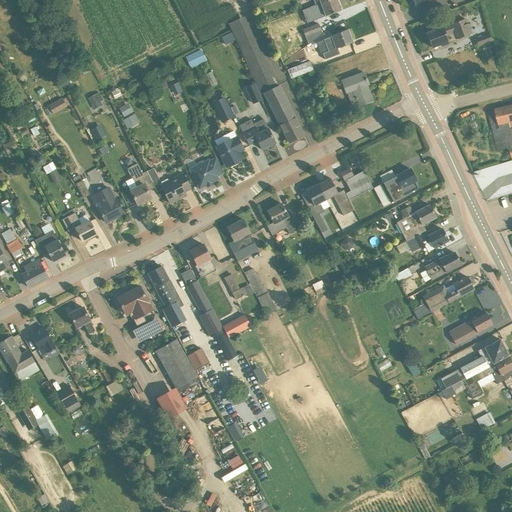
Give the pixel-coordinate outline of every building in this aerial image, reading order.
[(336,0),(329,0),(316,5),(312,7),(315,13),(314,13),(316,20),(341,11),(336,0)] [(458,10),(447,14),(450,20),(460,16),(458,10)] [(271,89),(278,85),(247,16),(229,24),(262,94),(264,93),(272,89),(271,89)] [(457,39),(471,34),(465,19),(451,24),(451,25),(443,28),(426,34),(432,48),(441,44),(442,47),(449,44),(446,36),(454,33),(457,39)] [(308,45),(322,34),(319,24),(302,30),(308,45)] [(330,51),(353,42),(348,30),(326,39),(330,51)] [(233,39),(230,34),(219,39),(222,45),(233,39)] [(490,35),(475,40),(478,46),(492,41),(490,35)] [(206,61),(201,50),(190,55),(195,66),(206,61)] [(85,71),(91,67),(86,59),(80,62),(85,71)] [(368,84),(364,73),(342,81),(347,93),(347,92),(353,109),(373,101),(369,91),(368,91),(366,85),(368,84)] [(178,83),(171,86),(174,93),(182,90),(178,83)] [(252,105),(262,100),(254,84),(245,88),(252,105)] [(304,136),(295,118),(278,85),(271,89),(272,89),(264,93),(289,143),(304,136)] [(103,101),(99,92),(88,99),(92,107),(101,102),(103,101)] [(62,98),(48,107),(53,116),(67,107),(62,98)] [(223,98),(213,103),(223,122),(233,117),(223,98)] [(126,105),(119,109),(124,117),(131,113),(126,105)] [(511,130),(511,105),(495,110),(499,126),(510,123),(511,130)] [(511,158),(511,131),(511,130),(510,123),(499,126),(495,110),(488,112),(497,150),(507,148),(508,150),(509,150),(511,158)] [(134,114),(123,121),(125,126),(137,120),(134,114)] [(105,135),(100,125),(90,130),(96,140),(105,135)] [(36,127),(30,130),(34,137),(40,134),(36,127)] [(249,145),(257,141),(262,150),(275,143),(268,129),(258,133),(256,128),(243,134),(249,145)] [(239,141),(238,141),(236,138),(231,140),(230,140),(226,142),(223,136),(214,141),(223,158),(222,158),(227,167),(230,166),(228,163),(237,159),(238,162),(241,160),(237,153),(243,150),(239,141)] [(13,140),(3,146),(8,155),(18,149),(13,140)] [(196,166),(189,170),(199,189),(206,186),(207,187),(212,185),(211,183),(219,179),(217,176),(223,173),(216,158),(209,161),(209,160),(203,163),(202,161),(195,164),(196,166)] [(48,174),(56,169),(52,162),(43,168),(46,175),(48,174)] [(151,198),(145,188),(153,184),(146,171),(142,173),(137,163),(127,168),(137,188),(130,191),(137,205),(151,198)] [(353,176),(349,168),(340,173),(344,180),(353,176)] [(56,169),(48,174),(55,185),(62,181),(56,169)] [(418,189),(414,182),(416,181),(410,169),(380,185),(387,196),(391,204),(398,199),(418,189)] [(183,174),(160,185),(170,204),(186,196),(184,192),(191,189),(183,174)] [(73,179),(76,184),(81,181),(79,175),(73,179)] [(318,185),(326,200),(333,196),(343,216),(354,210),(349,202),(345,193),(343,190),(337,193),(330,178),(318,185)] [(81,181),(76,184),(83,198),(89,195),(82,181),(81,181)] [(369,181),(345,193),(349,202),(374,189),(369,181)] [(319,203),(326,200),(318,185),(306,191),(314,206),(308,208),(321,233),(327,230),(318,212),(322,210),(319,203)] [(108,188),(90,197),(97,210),(98,209),(105,223),(114,218),(113,217),(123,212),(116,199),(114,200),(108,188)] [(15,212),(9,203),(1,207),(7,217),(15,212)] [(267,211),(273,223),(266,226),(272,236),(286,229),(289,234),(301,228),(295,216),(289,220),(288,217),(281,204),(267,211)] [(402,233),(406,241),(420,234),(426,231),(422,225),(436,218),(429,205),(413,214),(409,207),(401,211),(408,225),(411,223),(413,227),(402,233)] [(61,215),(63,219),(68,216),(75,213),(73,209),(61,215)] [(74,227),(75,228),(82,242),(96,234),(89,221),(81,225),(75,213),(62,220),(67,230),(74,227)] [(20,230),(25,227),(20,218),(15,221),(20,230)] [(259,253),(251,237),(250,233),(243,220),(227,228),(233,241),(228,244),(233,254),(238,263),(259,253)] [(441,229),(422,239),(420,234),(406,241),(411,252),(425,245),(429,251),(448,241),(441,229)] [(53,231),(45,235),(34,241),(40,252),(46,249),(52,262),(65,255),(53,231)] [(349,252),(353,246),(352,240),(346,236),(339,245),(349,252)] [(8,244),(13,253),(22,248),(17,239),(8,244)] [(203,277),(216,270),(203,244),(190,251),(197,265),(195,266),(201,277),(203,276),(203,277)] [(0,250),(0,270),(0,271),(9,267),(0,250)] [(424,267),(426,270),(421,273),(426,281),(431,279),(431,280),(460,265),(454,253),(446,257),(446,256),(424,267)] [(29,288),(47,278),(38,260),(25,268),(27,273),(22,275),(29,288)] [(155,287),(165,308),(162,309),(172,328),(186,321),(176,302),(179,301),(172,287),(168,281),(169,281),(161,266),(148,273),(155,287)] [(253,291),(263,286),(253,268),(244,273),(253,291)] [(408,269),(395,276),(398,283),(411,276),(408,269)] [(229,340),(222,328),(193,274),(184,279),(219,344),(216,346),(221,355),(224,353),(229,363),(238,358),(229,340)] [(240,289),(232,274),(224,278),(232,293),(240,289)] [(473,290),(467,277),(453,284),(456,289),(448,294),(443,286),(423,297),(432,313),(434,312),(440,309),(460,298),(459,297),(473,290)] [(325,279),(312,285),(317,295),(326,290),(325,288),(329,286),(325,279)] [(249,284),(243,288),(246,294),(247,297),(254,294),(249,284)] [(253,291),(267,316),(277,310),(264,285),(263,286),(253,291)] [(136,309),(140,317),(152,310),(140,287),(117,298),(125,315),(136,309)] [(240,289),(232,293),(236,300),(246,294),(243,288),(242,287),(240,289)] [(78,307),(84,305),(80,296),(74,299),(78,307)] [(89,334),(95,331),(90,321),(83,307),(69,314),(76,328),(83,324),(89,334)] [(445,319),(440,309),(434,312),(440,322),(445,319)] [(455,345),(492,325),(485,313),(476,318),(476,317),(472,318),(472,320),(449,332),(455,345)] [(245,315),(222,328),(229,340),(252,328),(245,315)] [(158,319),(134,327),(138,340),(162,332),(158,319)] [(30,336),(39,350),(46,346),(49,352),(56,348),(44,327),(43,328),(42,327),(37,329),(38,331),(30,336)] [(28,351),(21,355),(11,337),(0,343),(0,348),(18,380),(38,369),(28,351)] [(195,373),(187,358),(176,339),(155,351),(175,386),(188,409),(196,404),(193,399),(194,398),(188,388),(199,382),(197,377),(195,373)] [(441,379),(446,388),(508,356),(500,340),(484,348),(478,351),(481,358),(441,379)] [(79,347),(76,346),(73,348),(72,351),(74,354),(77,355),(80,353),(81,350),(79,347)] [(202,350),(187,358),(195,373),(210,364),(202,350)] [(511,376),(511,363),(508,356),(446,388),(441,391),(442,391),(444,396),(445,398),(466,388),(472,399),(483,393),(477,381),(491,374),(497,385),(511,376)] [(103,373),(107,380),(115,376),(111,368),(103,373)] [(123,390),(118,380),(107,386),(113,396),(123,390)] [(69,385),(56,392),(67,413),(81,406),(69,385)] [(29,431),(38,426),(18,393),(9,398),(29,431)] [(205,394),(194,400),(212,432),(223,426),(205,394)] [(489,412),(475,419),(480,429),(494,422),(489,412)] [(49,420),(39,425),(47,439),(57,434),(49,420)] [(233,424),(226,427),(234,441),(240,438),(233,424)] [(5,426),(0,428),(0,433),(3,439),(10,435),(5,426)] [(227,461),(231,470),(242,465),(238,455),(227,461)] [(72,461),(63,467),(68,475),(74,470),(77,468),(72,461)] [(43,508),(50,504),(44,494),(37,498),(43,508)]
